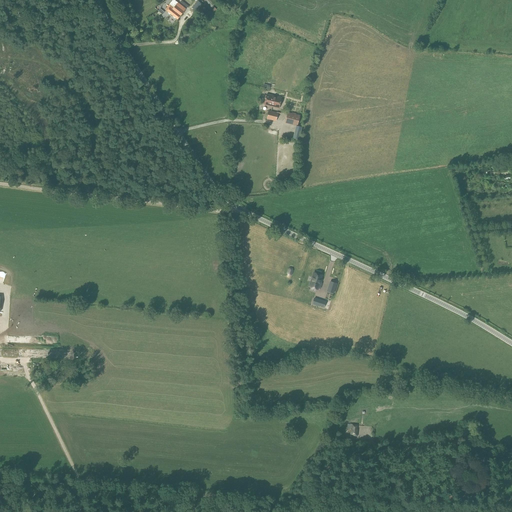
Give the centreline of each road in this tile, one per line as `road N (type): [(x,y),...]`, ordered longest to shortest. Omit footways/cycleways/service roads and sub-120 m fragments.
road 1 (unclassified): [(511,346),(238,206),(177,131),(98,0)]
road 2 (track): [(406,497),(309,484),(344,437),(386,451),(443,436),(482,439),(511,455)]
road 3 (track): [(238,206),(0,184)]
